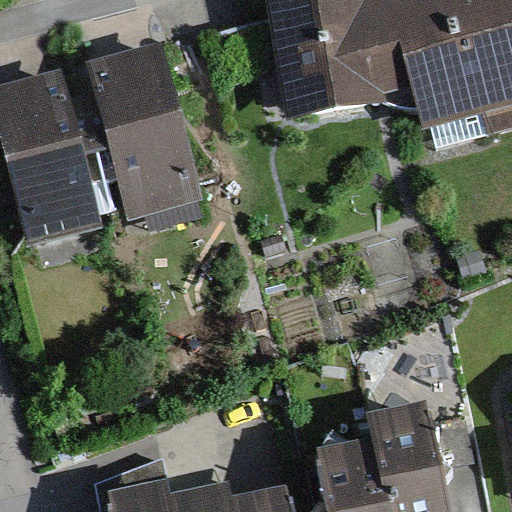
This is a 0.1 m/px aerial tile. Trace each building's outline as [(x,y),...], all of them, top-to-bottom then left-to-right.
[(381,109),(379,98),(425,85),(441,144),(511,124),(511,0),(421,0),(361,16),(358,0),(272,0),(292,123),(381,109)] [(111,220),(188,201),(155,68),(78,87),(111,220)] [(33,239),(111,220),(78,87),(0,106),(33,239)] [(443,511),(427,422),(374,432),(379,457),(388,511),(443,511)] [(388,511),(379,457),(326,466),(334,511),(388,511)] [(113,511),(167,511),(165,500),(113,511)]
